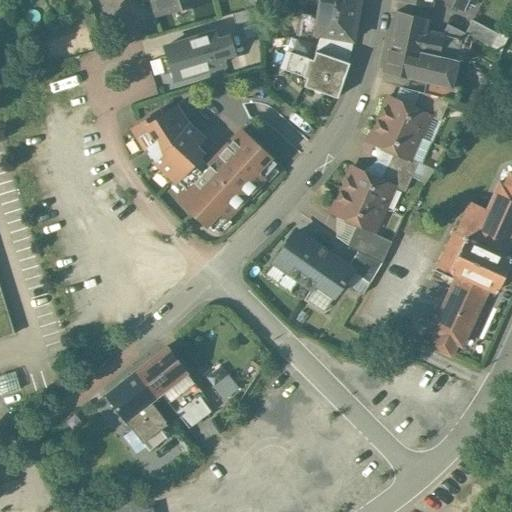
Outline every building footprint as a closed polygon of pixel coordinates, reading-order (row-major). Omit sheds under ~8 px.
[(150,0),(155,14),(200,0),(150,0)] [(359,0),(318,0),(316,16),(313,34),(320,35),(352,40),(359,0)] [(397,0),(398,0),(430,5),(431,0),(443,0),(462,11),(465,3),(465,0),(397,0)] [(426,19),(396,11),(389,45),(419,51),(423,30),(424,31),(426,19)] [(316,16),(302,14),(299,36),(313,34),(316,16)] [(497,34),(471,20),(465,32),(468,34),(490,46),(497,34)] [(465,32),(447,24),(441,34),(459,38),(458,41),(464,43),(468,34),(465,32)] [(215,30),(162,45),(171,77),(223,62),(220,52),(228,50),(224,36),(217,38),(215,30)] [(424,31),(423,30),(419,51),(454,59),(455,59),(458,41),(459,38),(441,34),(424,31)] [(352,40),(320,35),(316,46),(327,50),(326,55),(348,63),(352,40)] [(419,51),(389,45),(383,71),(425,82),(451,88),(452,85),(455,70),(452,69),(455,59),(454,59),(419,51)] [(327,50),(316,46),(312,59),(290,52),(284,70),(305,78),(303,86),(336,98),(348,63),(326,55),(327,50)] [(451,88),(425,82),(423,93),(449,99),(456,101),(459,87),(452,85),(451,88)] [(423,93),(419,92),(412,107),(429,115),(429,116),(439,121),(449,99),(423,93)] [(412,107),(387,96),(377,118),(419,137),(429,116),(429,115),(412,107)] [(174,107),(160,116),(157,113),(133,128),(152,159),(174,179),(197,156),(200,153),(193,146),(200,138),(185,124),(174,107)] [(419,137),(377,118),(367,141),(392,152),(409,159),(410,158),(419,137)] [(213,161),(246,194),(275,163),(240,130),(213,161)] [(409,159),(392,152),(386,164),(411,176),(417,162),(410,158),(409,159)] [(246,194),(213,161),(208,165),(197,156),(174,179),(185,189),(177,198),(213,231),(246,194)] [(174,179),(152,159),(145,168),(177,198),(185,189),(174,179)] [(411,176),(386,164),(380,179),(393,185),(392,186),(404,192),(411,176)] [(380,179),(351,167),(341,189),(383,208),(392,186),(393,185),(380,179)] [(486,210),(472,240),(503,254),(511,235),(511,173),(509,172),(504,185),(499,182),(486,210)] [(383,208),(341,189),(330,212),(356,223),(372,231),(383,208)] [(486,210),(470,203),(456,233),(465,237),(465,236),(472,240),(486,210)] [(372,231),(356,223),(347,244),(357,250),(362,253),(382,262),(389,245),(370,236),(372,231)] [(319,247),(296,232),(286,245),(285,244),(272,262),(297,280),(319,247)] [(472,240),(465,236),(465,237),(449,271),(456,274),(488,288),(495,292),(511,258),(503,254),(472,240)] [(352,270),(319,247),(297,280),(312,290),(316,284),(334,296),(352,270)] [(382,262),(362,253),(355,263),(375,273),(382,262)] [(456,274),(430,332),(435,334),(429,346),(450,356),(456,343),(461,346),(488,288),(456,274)] [(12,332),(0,293),(0,338),(13,334),(13,332),(12,332)] [(200,392),(166,346),(135,370),(156,396),(161,392),(175,412),(197,394),(200,392)] [(135,370),(105,394),(115,408),(113,412),(119,420),(123,420),(124,419),(148,451),(166,437),(157,426),(164,420),(150,401),(156,396),(135,370)] [(228,377),(213,389),(222,399),(237,387),(228,377)] [(197,394),(175,412),(188,428),(209,411),(197,394)]
